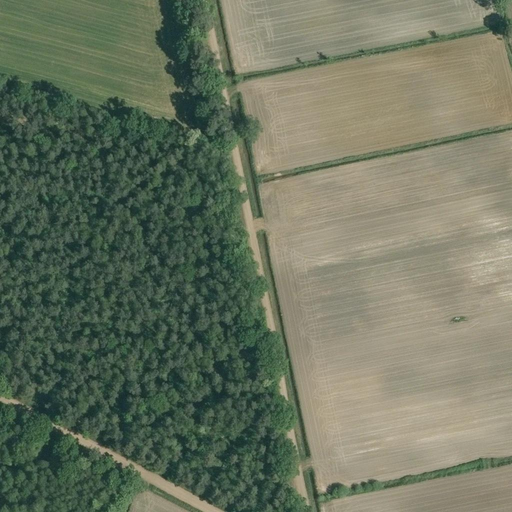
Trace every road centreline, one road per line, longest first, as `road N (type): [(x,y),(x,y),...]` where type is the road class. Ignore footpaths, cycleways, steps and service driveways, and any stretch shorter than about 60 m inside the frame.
road 1 (track): [(202,0),(305,511)]
road 2 (track): [(0,395),(215,511)]
